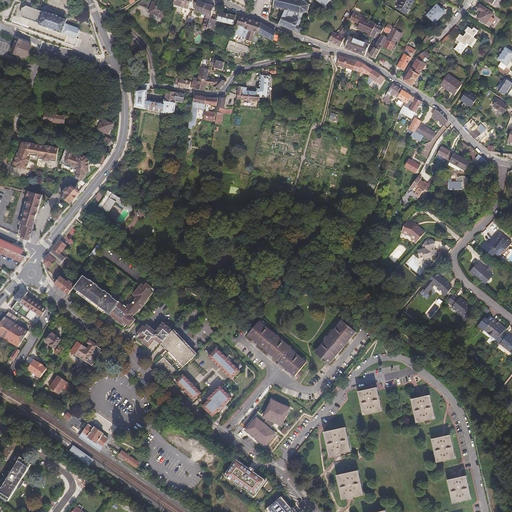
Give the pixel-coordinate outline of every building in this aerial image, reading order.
[(143,0),(142,0),(137,5),(137,6),(149,11),(149,13),(148,14),(153,16),(162,19),(166,9),(143,0)] [(175,0),(173,6),(183,9),(185,0),(175,0)] [(189,11),(193,0),(185,0),(183,9),(189,11)] [(299,16),(299,18),(303,17),(303,15),(307,15),(309,8),(304,3),(293,0),(271,0),(270,4),(271,4),(274,5),(273,9),(277,11),(277,10),(285,12),(299,16)] [(314,0),(315,0),(328,12),(335,0),(314,0)] [(412,2),(408,0),(401,0),(396,10),(405,14),(412,2)] [(481,0),(492,6),(498,10),(502,0),(481,0)] [(440,1),(426,15),(435,25),(446,10),(443,7),(445,4),(440,1)] [(198,3),(194,13),(206,16),(203,27),(204,27),(203,30),(208,31),(209,29),(211,21),(211,18),(211,17),(212,13),(210,12),(209,12),(210,7),(198,3)] [(475,8),(480,11),(482,12),(480,16),(477,19),(478,20),(477,21),(482,24),(483,23),(489,27),(494,19),(491,17),(493,14),(478,4),(475,8)] [(65,25),(67,20),(44,12),(43,13),(26,7),(21,9),(20,14),(20,15),(15,13),(11,23),(75,48),(78,41),(77,40),(78,38),(80,34),(92,39),(93,36),(91,29),(82,26),(80,30),(65,25)] [(234,26),(236,16),(220,12),(218,22),(234,26)] [(279,26),(300,35),(301,32),(302,33),(302,31),(302,30),(298,28),(301,22),(301,20),(299,18),(299,16),(285,12),(279,26)] [(350,14),(340,29),(346,32),(352,23),(359,26),(362,19),(350,14)] [(249,30),(259,33),(262,24),(254,22),(251,21),(247,20),(240,17),(237,26),(249,30)] [(365,38),(371,41),(372,38),(370,37),(376,25),(371,23),(362,19),(359,26),(357,30),(366,35),(365,38)] [(259,33),(264,36),(274,42),(276,33),(270,29),(262,24),(259,33)] [(385,31),(389,34),(393,27),(389,24),(385,31)] [(370,37),(372,38),(374,38),(376,33),(381,35),(384,28),(376,25),(370,37)] [(234,37),(247,40),(249,30),(237,26),(234,37)] [(387,37),(383,45),(385,45),(383,48),(391,51),(395,43),(397,40),(398,40),(401,35),(396,32),(398,30),(393,27),(389,34),(387,37)] [(259,33),(249,30),(247,40),(248,40),(253,42),(254,37),(257,38),(259,33)] [(458,42),(454,49),(461,54),(468,45),(472,48),(478,40),(466,31),(463,37),(460,33),(455,40),(458,42)] [(264,36),(259,33),(257,38),(254,37),(253,42),(255,43),(261,44),(264,36)] [(333,35),(329,43),(337,47),(341,48),(345,40),(336,36),(333,35)] [(370,57),(375,60),(383,45),(387,37),(386,36),(385,37),(382,36),(370,57)] [(349,38),(345,50),(348,51),(365,58),(370,45),(349,38)] [(27,59),(32,46),(23,42),(23,41),(17,39),(12,54),(17,56),(16,58),(19,59),(20,56),(27,59)] [(235,67),(236,69),(244,66),(241,62),(243,57),(244,50),(240,49),(241,46),(229,43),(227,53),(231,54),(230,55),(230,57),(235,67)] [(407,45),(403,53),(404,54),(397,67),(404,72),(416,49),(407,45)] [(510,68),(511,65),(511,50),(506,47),(498,59),(501,61),(494,72),(503,77),(505,76),(508,75),(511,71),(510,68)] [(420,56),(403,82),(412,87),(428,61),(427,61),(430,56),(425,52),(420,56)] [(354,72),(357,63),(340,58),(331,56),(335,66),(337,65),(337,67),(344,69),(347,70),(346,73),(353,75),(354,72)] [(223,71),(224,68),(225,62),(216,60),(215,67),(215,69),(223,71)] [(364,66),(357,63),(354,72),(358,74),(358,75),(362,79),(362,78),(363,78),(364,78),(365,78),(366,78),(367,76),(369,79),(373,72),(364,66)] [(88,80),(92,71),(84,68),(80,77),(88,80)] [(207,81),(209,70),(200,68),(198,79),(207,81)] [(260,94),(260,98),(268,99),(270,77),(277,77),(278,73),(271,72),(270,76),(262,76),(261,80),(260,90),(258,89),(258,90),(257,93),(260,94)] [(380,86),(384,79),(373,72),(369,79),(365,85),(368,87),(372,81),(380,86)] [(463,84),(447,74),(440,86),(454,95),(463,84)] [(206,85),(213,87),(218,81),(207,81),(198,79),(193,78),(191,89),(195,90),(204,92),(206,85)] [(219,90),(227,83),(219,79),(218,81),(213,87),(219,90)] [(178,87),(189,90),(191,83),(176,80),(175,86),(178,86),(178,87)] [(511,98),(511,84),(506,80),(498,91),(511,100),(511,98)] [(150,91),(149,85),(142,87),(143,92),(137,93),(135,109),(173,116),(174,109),(176,109),(176,108),(174,107),(175,103),(184,104),(185,95),(164,91),(164,93),(166,94),(164,105),(146,102),(147,91),(150,91)] [(392,85),(389,91),(398,97),(402,91),(392,85)] [(237,100),(259,102),(260,98),(260,94),(257,93),(246,92),(247,89),(238,89),(237,100)] [(412,107),(415,100),(402,91),(398,97),(397,99),(406,105),(407,104),(412,107)] [(478,99),(467,91),(461,101),(472,108),(478,99)] [(207,99),(195,97),(190,124),(190,125),(194,126),(195,119),(203,121),(204,116),(200,104),(206,105),(207,100),(207,99)] [(218,100),(208,100),(207,106),(212,107),(212,109),(212,110),(211,114),(210,122),(214,123),(218,100)] [(412,120),(422,102),(415,100),(412,107),(410,109),(409,111),(405,108),(403,107),(399,115),(398,116),(400,117),(401,114),(412,120)] [(508,108),(498,101),(494,107),(504,114),(508,108)] [(448,130),(451,126),(438,112),(436,111),(433,116),(434,118),(439,123),(440,122),(448,130)] [(52,115),(45,114),(44,121),(55,123),(55,120),(62,120),(62,116),(52,115)] [(420,125),(421,123),(415,120),(410,130),(414,133),(416,134),(420,125)] [(465,128),(476,140),(486,129),(480,122),(476,126),(474,125),(475,123),(473,120),(465,128)] [(480,122),(486,129),(489,126),(483,120),(480,122)] [(109,135),(113,125),(103,121),(99,131),(109,135)] [(436,134),(420,125),(416,134),(414,133),(411,138),(413,139),(421,144),(424,138),(432,142),(436,134)] [(34,175),(55,178),(61,164),(66,152),(51,149),(47,148),(47,149),(31,146),(31,145),(27,145),(23,145),(18,156),(17,156),(13,167),(17,169),(18,168),(23,170),(22,171),(34,175)] [(453,157),(455,154),(442,148),(438,156),(447,160),(449,155),(453,157)] [(66,152),(61,164),(66,166),(71,168),(72,168),(76,170),(76,174),(79,174),(79,176),(78,178),(83,181),(86,177),(86,174),(89,174),(89,158),(86,158),(86,157),(82,157),(78,157),(73,155),(74,153),(70,151),(67,150),(66,152)] [(429,159),(432,153),(426,150),(423,157),(426,158),(426,157),(429,159)] [(451,162),(449,165),(460,170),(462,168),(466,170),(470,162),(455,154),(453,157),(451,162)] [(487,164),(488,162),(482,158),(479,155),(476,158),(486,166),(487,164)] [(419,167),(409,161),(405,168),(415,174),(419,167)] [(415,196),(419,199),(423,193),(424,193),(428,187),(423,183),(422,184),(420,182),(421,180),(418,178),(411,189),(416,193),(415,196)] [(450,190),(463,190),(463,182),(452,182),(452,179),(449,179),(449,182),(450,182),(450,190)] [(66,194),(63,198),(71,205),(80,194),(79,194),(72,188),(69,191),(67,190),(65,193),(66,194)] [(43,195),(35,193),(28,191),(26,199),(27,199),(20,224),(22,224),(34,228),(43,195)] [(129,210),(132,204),(118,198),(117,199),(106,193),(98,208),(101,211),(107,214),(113,202),(129,210)] [(419,242),(426,233),(420,227),(419,228),(415,224),(415,223),(408,221),(407,224),(406,224),(403,232),(412,235),(419,242)] [(31,240),(34,228),(22,224),(20,230),(20,233),(24,234),(23,238),(31,240)] [(506,248),(511,242),(501,232),(495,239),(497,241),(492,247),(490,245),(487,242),(482,247),(490,254),(493,252),(496,254),(503,246),(506,248)] [(73,240),(66,234),(62,239),(70,244),(73,240)] [(0,237),(0,239),(24,250),(25,248),(0,237)] [(0,239),(0,245),(22,255),(24,250),(0,239)] [(436,246),(435,241),(429,240),(426,243),(427,249),(420,251),(421,259),(426,258),(427,263),(429,263),(431,265),(433,262),(435,261),(433,256),(439,254),(438,249),(436,250),(435,246),(436,246)] [(67,246),(61,241),(46,260),(45,264),(50,269),(56,261),(60,265),(61,265),(66,259),(61,255),(67,246)] [(22,255),(0,245),(0,250),(8,254),(7,256),(22,262),(26,257),(23,255),(22,255)] [(90,257),(94,260),(101,250),(97,247),(90,257)] [(71,263),(66,259),(61,265),(66,269),(71,263)] [(131,291),(136,284),(106,260),(101,267),(131,291)] [(488,260),(485,263),(488,266),(491,269),(496,264),(491,262),(488,260)] [(56,261),(50,269),(48,271),(55,277),(60,271),(57,269),(60,265),(56,261)] [(471,272),(483,284),(492,275),(489,272),(486,268),(480,262),(471,272)] [(436,273),(422,289),(424,291),(425,289),(430,293),(434,287),(436,286),(445,293),(443,295),(446,297),(453,289),(449,285),(450,285),(443,279),(442,280),(440,278),(441,277),(436,273)] [(84,276),(81,280),(76,286),(75,288),(88,299),(91,296),(94,298),(92,301),(111,315),(121,303),(119,302),(118,302),(112,297),(112,296),(105,291),(104,292),(98,287),(98,285),(91,280),(91,281),(84,276)] [(64,280),(61,277),(55,285),(69,296),(75,288),(76,286),(70,281),(69,283),(68,282),(65,279),(64,280)] [(131,291),(121,303),(111,315),(125,328),(127,325),(130,328),(136,321),(134,318),(153,294),(154,295),(156,293),(144,283),(140,288),(136,284),(131,291)] [(425,289),(424,291),(422,293),(422,295),(426,299),(429,299),(431,297),(430,295),(429,294),(430,293),(425,289)] [(43,308),(37,303),(36,300),(35,299),(32,300),(26,296),(28,294),(25,291),(21,292),(14,300),(17,302),(12,310),(33,324),(38,315),(41,317),(45,310),(43,309),(43,308)] [(242,301),(233,295),(226,304),(236,310),(242,301)] [(450,300),(449,303),(454,307),(453,308),(464,316),(463,318),(467,321),(471,315),(467,312),(471,307),(464,302),(464,301),(460,298),(460,299),(454,295),(450,300)] [(17,322),(19,319),(10,312),(7,317),(17,322)] [(16,324),(17,322),(7,317),(0,325),(10,331),(11,332),(16,324)] [(499,340),(505,332),(507,330),(491,317),(485,324),(488,327),(486,330),(499,340)] [(324,361),(328,364),(354,331),(340,320),(313,352),(323,360),(322,361),(323,362),(324,361)] [(253,326),(251,329),(245,336),(270,355),(273,358),(278,362),(277,363),(290,374),(292,376),(293,377),(294,376),(297,378),(298,378),(301,374),(297,371),(305,362),(289,349),(289,348),(257,321),(253,326)] [(161,345),(162,346),(173,332),(164,324),(157,333),(148,326),(145,329),(144,327),(138,334),(140,335),(137,338),(150,349),(156,341),(160,341),(161,345)] [(10,331),(0,325),(0,336),(5,340),(10,331)] [(12,333),(24,340),(30,332),(17,325),(12,333)] [(19,348),(24,340),(12,333),(11,332),(10,331),(5,340),(19,348)] [(177,336),(173,332),(162,346),(183,368),(196,355),(188,347),(189,346),(179,335),(177,336)] [(511,336),(509,334),(508,335),(505,332),(499,340),(497,341),(501,344),(499,348),(505,353),(505,352),(510,356),(511,353),(511,336)] [(62,341),(52,334),(47,343),(56,349),(62,341)] [(94,366),(105,350),(90,340),(89,343),(92,345),(88,349),(79,343),(75,348),(74,348),(72,349),(74,350),(73,352),(94,366)] [(217,346),(207,357),(232,381),(243,369),(217,346)] [(63,353),(65,350),(61,347),(56,354),(60,357),(63,353)] [(11,361),(15,364),(22,352),(18,350),(11,361)] [(164,358),(157,364),(171,379),(178,372),(164,358)] [(41,379),(47,369),(44,367),(44,366),(40,363),(39,364),(35,361),(29,370),(41,379)] [(204,392),(185,372),(175,382),(195,401),(204,392)] [(68,383),(58,377),(50,389),(60,395),(64,389),(67,392),(68,391),(73,394),(77,389),(72,385),(68,383)] [(362,414),(381,409),(375,385),(356,390),(362,414)] [(233,398),(221,387),(203,405),(213,417),(233,398)] [(409,397),(415,420),(434,416),(428,392),(409,397)] [(267,428),(271,429),(272,426),(279,427),(284,407),(266,403),(261,423),(265,424),(265,425),(264,425),(263,426),(262,427),(264,428),(267,428)] [(69,420),(73,416),(68,412),(64,417),(69,420)] [(0,438),(1,438),(1,436),(4,434),(6,436),(10,431),(4,424),(0,427),(0,438)] [(98,443),(103,446),(104,444),(106,442),(109,438),(104,434),(102,432),(100,431),(96,427),(95,429),(89,425),(88,427),(84,431),(83,433),(93,440),(96,441),(98,443)] [(328,455),(351,450),(345,426),(323,432),(328,455)] [(449,432),(430,436),(436,460),(455,455),(449,432)] [(93,440),(83,433),(79,438),(99,452),(103,446),(98,443),(96,441),(93,440)] [(74,446),(72,449),(92,463),(94,460),(74,446)] [(136,468),(140,463),(122,450),(118,455),(136,468)] [(0,491),(0,497),(8,503),(31,466),(22,460),(23,459),(20,458),(10,474),(8,473),(1,484),(3,486),(0,491)] [(267,480),(236,459),(225,475),(256,496),(267,480)] [(343,498),(364,493),(358,469),(337,474),(343,498)] [(453,501),(472,496),(466,472),(447,477),(453,501)] [(295,511),(282,496),(267,509),(269,511),(295,511)]
